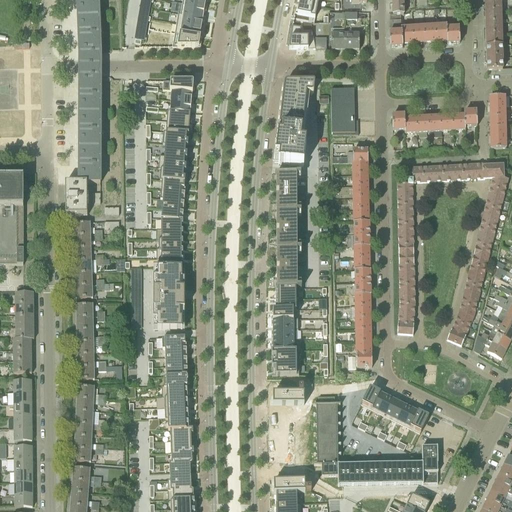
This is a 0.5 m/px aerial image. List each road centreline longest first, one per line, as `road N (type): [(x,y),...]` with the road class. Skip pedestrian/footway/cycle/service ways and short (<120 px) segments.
road 1 (motorway): [(246,511),(242,203),(267,0)]
road 2 (motorway): [(242,0),(219,189),(223,511)]
road 3 (trunk): [(248,511),(245,205),(269,0)]
road 4 (trunk): [(239,0),(219,144),(220,511)]
road 5 (residential): [(255,511),(252,227),(270,66)]
road 6 (residential): [(226,66),(212,223),(214,511)]
road 7 (residential): [(419,344),(419,191),(481,189),(441,348)]
road 8 (residential): [(51,511),(47,152)]
road 9 (residential): [(384,343),(381,103)]
road 10 (residential): [(492,431),(387,377),(384,343)]
road 11 (residential): [(101,65),(226,66)]
